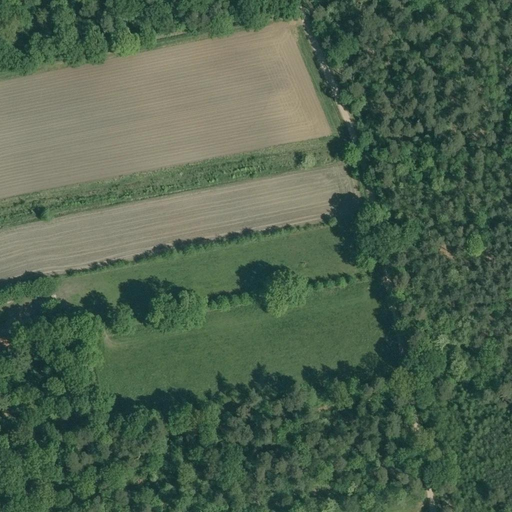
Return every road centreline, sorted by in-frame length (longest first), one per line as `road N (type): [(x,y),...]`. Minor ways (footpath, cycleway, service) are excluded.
road 1 (track): [(414,408),(0,484)]
road 2 (track): [(405,363),(357,147),(296,0)]
road 3 (track): [(434,511),(405,363)]
